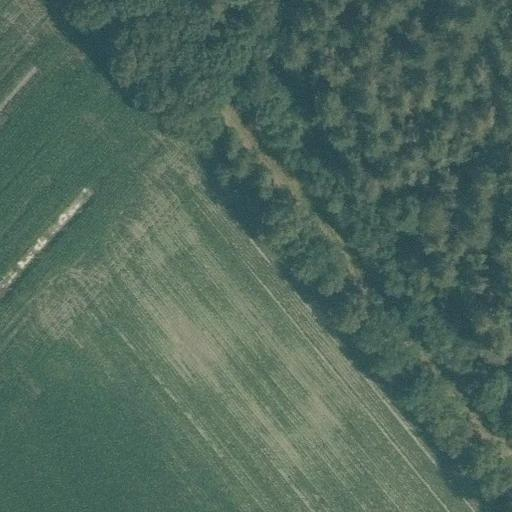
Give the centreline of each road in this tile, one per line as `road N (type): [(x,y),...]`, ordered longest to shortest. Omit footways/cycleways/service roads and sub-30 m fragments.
road 1 (track): [(143,0),(511,471)]
road 2 (track): [(81,202),(0,296)]
